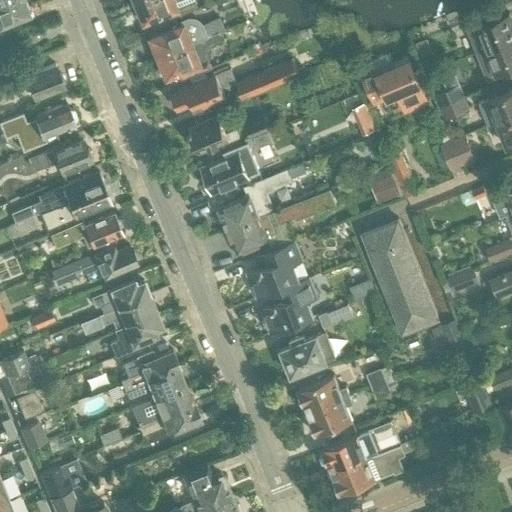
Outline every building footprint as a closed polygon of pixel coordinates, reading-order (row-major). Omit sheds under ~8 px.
[(5,0),(0,2),(0,22),(27,12),(22,0),(5,0)] [(139,0),(136,1),(140,11),(137,12),(140,19),(143,18),(144,21),(168,11),(169,15),(194,4),(193,1),(195,0),(194,0),(139,0)] [(511,19),(509,12),(495,17),(492,10),(481,14),(484,22),(468,29),(477,53),(511,38),(511,19)] [(157,34),(150,36),(159,56),(220,32),(219,31),(225,29),(220,16),(203,23),(201,20),(197,18),(193,17),(188,17),(180,20),(182,24),(178,25),(175,18),(154,27),(157,34)] [(220,32),(159,56),(167,77),(179,72),(182,79),(212,67),(209,59),(211,56),(212,49),(211,46),(223,41),(220,32)] [(511,38),(477,53),(488,81),(508,73),(506,68),(511,65),(511,38)] [(438,67),(431,49),(420,53),(426,71),(438,67)] [(408,55),(362,75),(374,103),(387,97),(387,98),(398,93),(405,110),(427,100),(408,55)] [(216,74),(171,93),(177,109),(192,102),(195,109),(226,96),(222,87),(236,81),(243,99),(300,74),(294,58),(293,56),(237,80),(231,67),(216,73),(216,74)] [(1,73),(0,73),(0,97),(12,93),(30,85),(31,85),(36,98),(65,86),(64,84),(66,81),(64,76),(60,74),(56,64),(10,83),(8,84),(3,72),(1,73)] [(459,85),(435,95),(440,106),(464,96),(459,85)] [(497,122),(511,115),(511,88),(488,98),(488,99),(478,102),(488,126),(497,122)] [(444,117),(468,107),(464,96),(440,106),(444,117)] [(0,142),(6,140),(5,137),(15,133),(22,150),(46,140),(44,136),(44,135),(75,123),(74,121),(76,118),(77,118),(73,109),(69,108),(66,102),(34,114),(35,117),(26,120),(22,112),(0,120),(0,142)] [(263,114),(244,122),(250,137),(254,136),(267,131),(269,130),(263,114)] [(240,136),(236,129),(236,128),(226,132),(219,115),(189,128),(189,129),(191,133),(188,134),(194,147),(196,146),(199,154),(240,136)] [(506,145),(511,143),(511,115),(497,122),(506,145)] [(267,131),(254,136),(258,146),(271,141),(267,131)] [(453,139),(463,164),(474,159),(465,134),(453,139)] [(362,156),(380,148),(374,135),(356,144),(362,156)] [(65,142),(29,157),(29,158),(34,170),(58,160),(63,173),(92,161),(92,160),(93,156),(91,151),(87,149),(82,138),(66,144),(65,142)] [(453,139),(441,144),(450,168),(463,164),(453,139)] [(225,157),(202,166),(212,191),(259,171),(247,142),(223,152),(225,157)] [(399,181),(412,176),(398,144),(386,149),(399,181)] [(267,192),(292,180),(287,168),(248,185),(250,191),(247,192),(248,195),(219,207),(228,229),(268,213),(275,210),(267,192)] [(40,200),(11,212),(15,222),(40,211),(40,212),(56,205),(56,206),(68,201),(69,202),(107,187),(101,172),(89,177),(88,175),(63,186),(62,184),(38,194),(40,200)] [(483,185),(471,190),(475,199),(487,194),(483,185)] [(511,186),(492,194),(501,217),(506,216),(511,212),(511,186)] [(56,205),(40,212),(41,214),(47,228),(72,217),(67,205),(69,204),(75,219),(76,218),(101,207),(101,206),(112,201),(107,187),(69,202),(68,201),(56,206),(56,205)] [(329,187),(273,211),(279,224),(301,214),(302,217),(336,203),(329,187)] [(81,219),(52,232),(57,244),(87,231),(93,246),(123,234),(120,228),(123,224),(120,219),(116,218),(114,212),(84,224),(81,219)] [(276,233),(268,213),(228,229),(238,252),(268,239),(267,237),(276,233)] [(401,334),(440,319),(399,216),(360,232),(401,334)] [(511,240),(511,238),(485,248),(490,262),(511,253),(511,240)] [(301,279),(295,264),(304,260),(297,240),(264,252),(268,264),(247,272),(257,297),(278,289),(300,280),(301,279)] [(94,253),(52,270),(57,283),(80,274),(99,266),(104,278),(138,263),(130,244),(116,250),(114,244),(94,253)] [(448,278),(441,281),(446,293),(453,290),(453,292),(479,281),(473,267),(471,267),(469,264),(447,273),(449,276),(447,277),(448,278)] [(511,269),(491,278),(498,296),(511,290),(511,269)] [(270,332),(315,314),(309,300),(319,296),(310,275),(301,279),(300,280),(278,289),(282,300),(261,308),(270,332)] [(150,295),(144,280),(137,283),(135,279),(92,297),(96,306),(115,299),(118,308),(150,295)] [(117,330),(157,314),(158,313),(151,294),(150,295),(118,308),(99,315),(104,325),(113,322),(116,328),(117,330)] [(348,302),(318,314),(323,327),(353,315),(353,314),(348,302)] [(46,312),(32,318),(37,329),(55,321),(51,310),(46,312)] [(113,329),(118,340),(110,343),(114,352),(157,335),(156,331),(163,328),(157,314),(117,330),(116,328),(113,329)] [(453,353),(468,346),(456,317),(440,324),(453,353)] [(291,375),(336,357),(326,330),(306,338),(304,334),(289,339),(291,344),(281,348),(291,375)] [(128,377),(121,380),(122,381),(125,389),(179,368),(180,367),(173,350),(155,357),(152,349),(137,355),(122,361),(128,377)] [(25,367),(30,365),(23,350),(0,359),(7,376),(26,368),(25,367)] [(371,385),(395,376),(391,364),(381,368),(381,367),(366,373),(371,385)] [(511,367),(491,376),(496,390),(511,383),(511,367)] [(14,394),(33,385),(26,368),(7,376),(14,394)] [(179,368),(125,389),(129,399),(151,390),(155,398),(186,386),(179,368)] [(334,373),(296,389),(303,405),(305,405),(308,411),(350,394),(347,385),(340,388),(334,373)] [(376,398),(400,388),(395,376),(371,385),(376,398)] [(492,406),(480,377),(462,384),(474,413),(492,406)] [(501,401),(511,396),(511,383),(496,390),(501,401)] [(158,407),(136,416),(140,425),(193,404),(186,386),(155,398),(158,407)] [(24,418),(43,410),(35,389),(16,397),(24,418)] [(350,394),(308,411),(310,418),(309,418),(315,434),(353,419),(347,405),(353,402),(350,394)] [(509,426),(511,424),(511,402),(501,406),(509,426)] [(193,404),(140,425),(143,434),(166,425),(169,432),(201,419),(195,403),(193,404)] [(1,420),(5,430),(13,426),(9,417),(1,420)] [(358,433),(320,448),(326,464),(328,463),(331,471),(374,453),(375,454),(379,452),(395,445),(394,445),(402,442),(397,430),(393,418),(358,433)] [(20,428),(28,448),(47,439),(39,420),(20,428)] [(17,436),(13,426),(5,430),(9,440),(17,436)] [(117,427),(99,434),(103,445),(121,438),(117,427)] [(374,453),(331,471),(334,477),(333,478),(339,493),(377,478),(376,476),(380,475),(381,476),(403,467),(398,455),(415,446),(412,439),(402,443),(402,442),(394,445),(395,445),(379,452),(375,454),(374,453)] [(18,460),(22,469),(30,466),(26,457),(18,460)] [(61,464),(40,473),(50,497),(52,496),(73,489),(72,486),(85,480),(76,458),(61,464)] [(187,511),(229,495),(225,485),(225,480),(223,475),(221,474),(212,478),(206,464),(183,473),(193,498),(160,511),(187,511)] [(34,476),(30,466),(22,469),(26,479),(34,476)] [(0,501),(8,498),(0,478),(0,501)] [(107,511),(103,502),(102,502),(103,505),(85,511),(79,511),(70,491),(52,498),(57,511),(107,511)] [(135,511),(128,495),(112,501),(116,511),(135,511)] [(229,495),(187,511),(237,511),(234,507),(229,495)] [(35,500),(39,509),(47,506),(43,496),(35,500)] [(0,511),(14,511),(8,498),(0,501),(0,511)]
